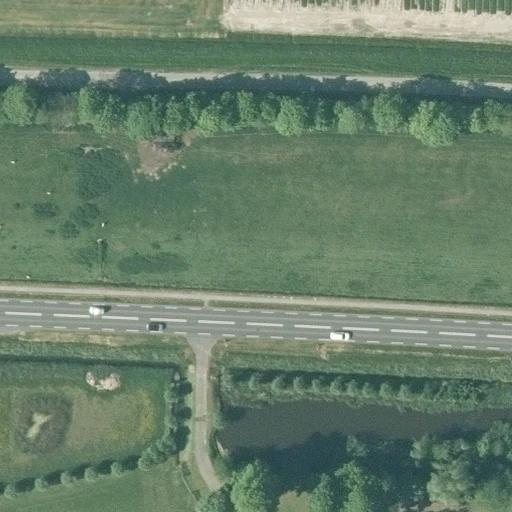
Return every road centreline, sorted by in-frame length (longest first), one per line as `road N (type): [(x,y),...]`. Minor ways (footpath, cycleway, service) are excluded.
road 1 (primary): [(511,337),(0,312)]
road 2 (unclassified): [(511,93),(0,77)]
